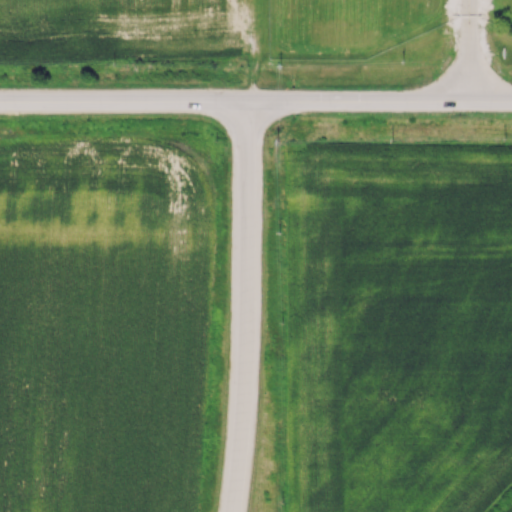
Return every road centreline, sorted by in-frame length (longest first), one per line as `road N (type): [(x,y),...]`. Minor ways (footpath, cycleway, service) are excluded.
road 1 (secondary): [(242,100),(240,380),(225,511)]
road 2 (secondary): [(242,100),(511,100)]
road 3 (secondary): [(0,100),(242,100)]
